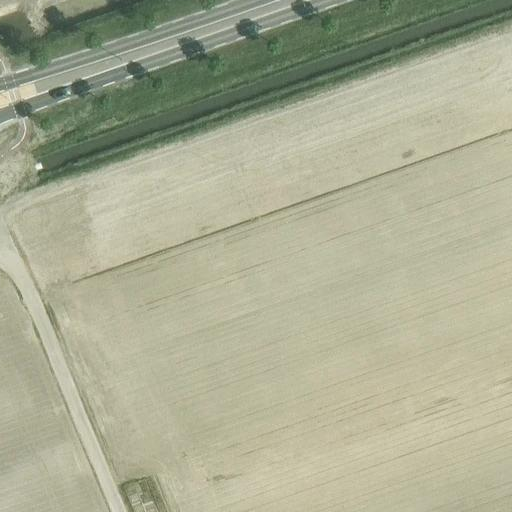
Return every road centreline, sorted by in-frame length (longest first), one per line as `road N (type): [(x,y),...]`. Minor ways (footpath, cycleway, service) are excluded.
road 1 (secondary): [(0,118),(331,0)]
road 2 (track): [(119,511),(23,284),(0,259)]
road 3 (secondary): [(246,0),(0,84)]
